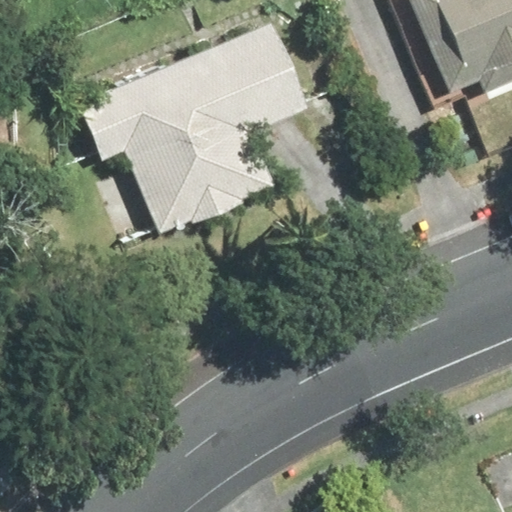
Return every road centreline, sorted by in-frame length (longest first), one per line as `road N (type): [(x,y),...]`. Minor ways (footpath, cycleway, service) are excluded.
road 1 (tertiary): [(121,511),(234,424),(338,363),(511,287)]
road 2 (unknown): [(353,0),(438,317)]
